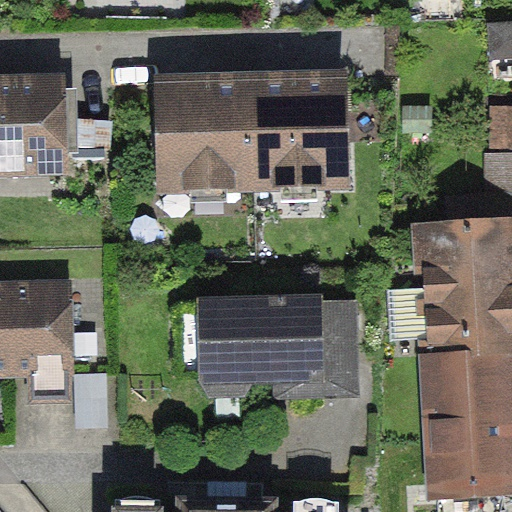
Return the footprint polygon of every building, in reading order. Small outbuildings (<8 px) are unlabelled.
[(253,85),(256,184),(346,182),(343,82),(253,85)] [(64,85),(0,87),(0,168),(66,166),(64,85)] [(166,187),(256,184),(253,85),(164,87),(166,187)] [(511,112),(496,112),(495,150),(490,150),(489,197),(511,196),(511,188),(511,187),(511,112)] [(453,227),(425,230),(431,357),(505,353),(506,354),(511,352),(511,198),(452,202),(453,227)] [(70,289),(0,291),(0,371),(34,371),(35,401),(73,400),(70,289)] [(370,302),(214,309),(218,402),(374,395),(370,302)] [(511,487),(511,473),(505,353),(431,357),(439,492),(511,487)] [(108,377),(76,378),(78,427),(110,426),(108,377)]
